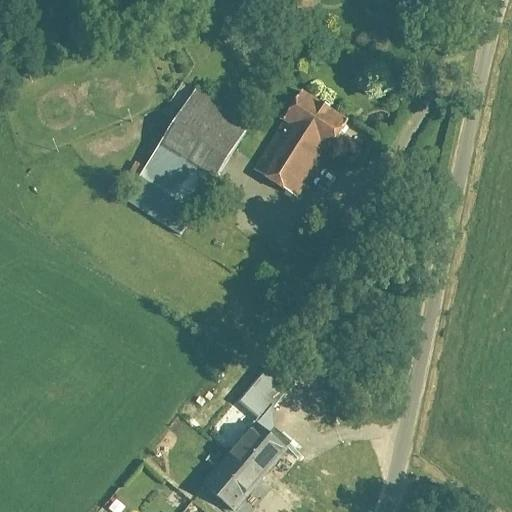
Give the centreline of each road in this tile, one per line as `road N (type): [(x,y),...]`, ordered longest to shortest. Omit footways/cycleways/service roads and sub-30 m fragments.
road 1 (residential): [(379,511),(404,438),(498,0)]
road 2 (track): [(135,0),(0,71)]
